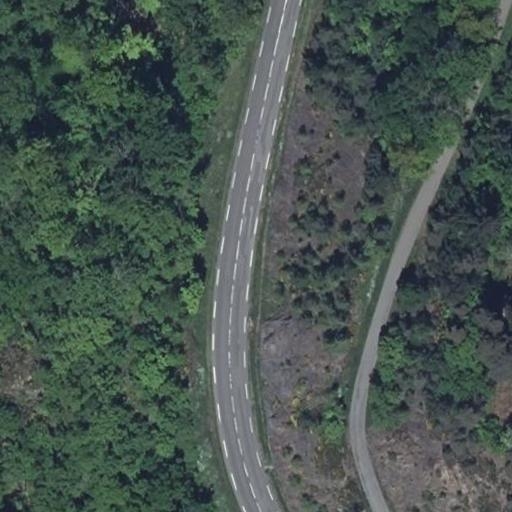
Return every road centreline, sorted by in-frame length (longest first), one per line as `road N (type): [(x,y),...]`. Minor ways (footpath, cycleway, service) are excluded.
road 1 (residential): [(504,0),(366,352),(355,428),(380,511)]
road 2 (secondary): [(286,0),(233,288),(237,433),(261,511)]
